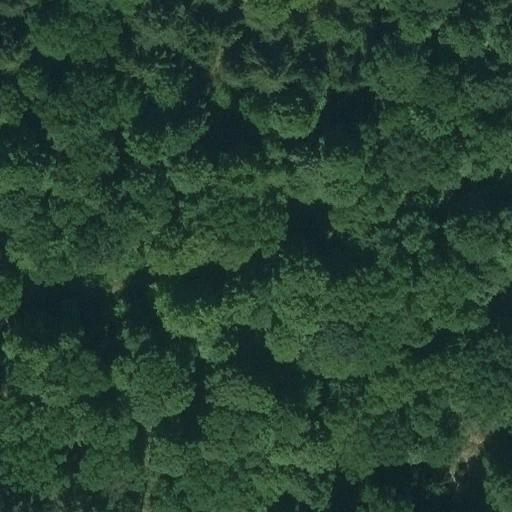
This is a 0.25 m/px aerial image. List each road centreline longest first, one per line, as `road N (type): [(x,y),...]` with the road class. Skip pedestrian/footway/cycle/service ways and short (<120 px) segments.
road 1 (track): [(0,315),(511,183)]
road 2 (track): [(0,339),(40,511)]
